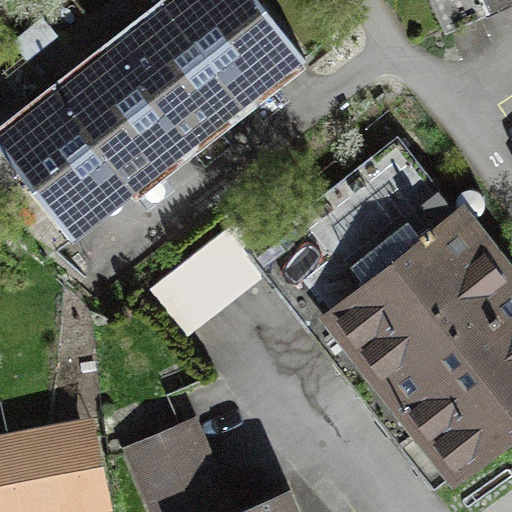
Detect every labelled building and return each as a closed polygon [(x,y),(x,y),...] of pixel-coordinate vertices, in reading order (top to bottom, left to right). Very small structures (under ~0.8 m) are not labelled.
[(245,101),(166,0),(109,45),(188,146),(245,101)] [(166,0),(245,101),(304,55),(261,0),(166,0)] [(433,0),(447,29),(488,10),(483,0),(433,0)] [(511,0),(483,0),(488,10),(509,0),(511,0)] [(57,36),(42,19),(13,43),(27,60),(57,36)] [(188,146),(109,45),(51,89),(131,190),(188,146)] [(131,190),(51,89),(0,129),(0,144),(73,238),(132,192),(131,190)] [(511,285),(397,139),(275,234),(419,417),(402,431),(414,446),(431,433),(461,470),(511,430),(511,285)] [(240,211),(153,281),(192,330),(279,261),(240,211)] [(293,511),(280,482),(214,511),(205,511),(193,485),(215,475),(188,416),(117,449),(146,511),(293,511)] [(0,508),(95,490),(84,438),(0,454),(0,508)]
